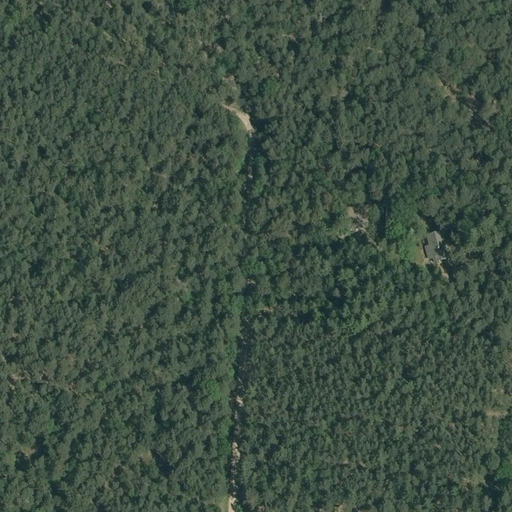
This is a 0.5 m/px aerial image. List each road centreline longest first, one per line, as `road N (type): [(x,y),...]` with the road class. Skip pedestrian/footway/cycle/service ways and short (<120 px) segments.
road 1 (track): [(246,120),(0,30)]
road 2 (track): [(226,511),(241,263)]
road 3 (track): [(241,263),(246,120)]
